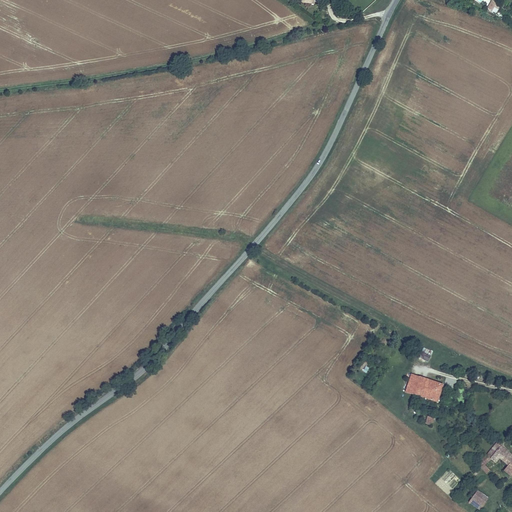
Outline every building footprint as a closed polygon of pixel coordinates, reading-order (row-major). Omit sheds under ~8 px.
[(498,3),(493,0),(488,8),(493,11),(498,3)] [(433,352),(425,348),(419,358),(427,362),(433,352)] [(417,395),(423,380),(414,377),(408,392),(417,395)] [(444,386),(423,380),(417,395),(438,402),(444,386)] [(484,460),(480,462),(485,469),(488,466),(486,464),(494,457),(498,461),(502,457),(510,465),(506,469),(511,473),(511,454),(503,446),(498,450),(495,448),(483,459),(484,460)] [(487,499),(478,493),(470,502),(479,510),(487,499)]
